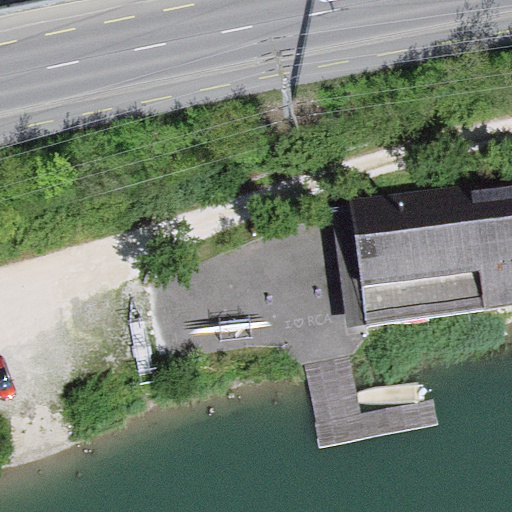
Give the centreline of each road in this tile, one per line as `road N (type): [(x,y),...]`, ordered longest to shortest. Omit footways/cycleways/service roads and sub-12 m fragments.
road 1 (track): [(511,132),(317,181),(0,293)]
road 2 (tertiary): [(0,77),(386,0)]
